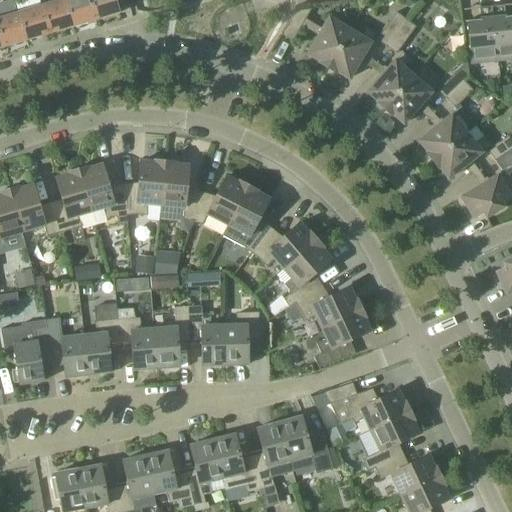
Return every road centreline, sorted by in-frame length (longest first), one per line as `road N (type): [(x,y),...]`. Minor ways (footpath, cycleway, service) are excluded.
road 1 (residential): [(198,122),(257,141),(306,172),(348,221),(414,344)]
road 2 (residential): [(454,251),(386,159),(320,107),(220,62)]
road 3 (residential): [(0,448),(128,431),(263,396)]
road 4 (residential): [(0,413),(146,393),(263,396)]
road 5 (residential): [(220,62),(123,49),(0,74)]
road 6 (residential): [(0,148),(105,118),(198,122)]
road 7 (residential): [(414,344),(493,511)]
road 8 (residential): [(263,396),(414,344)]
